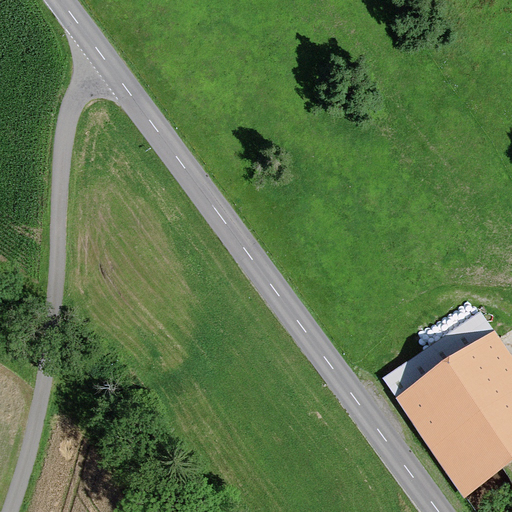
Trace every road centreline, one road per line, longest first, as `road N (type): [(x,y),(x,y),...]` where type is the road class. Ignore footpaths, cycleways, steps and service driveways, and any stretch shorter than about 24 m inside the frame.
road 1 (tertiary): [(104,57),(438,511)]
road 2 (residential): [(11,511),(50,344),(68,121),(104,57)]
